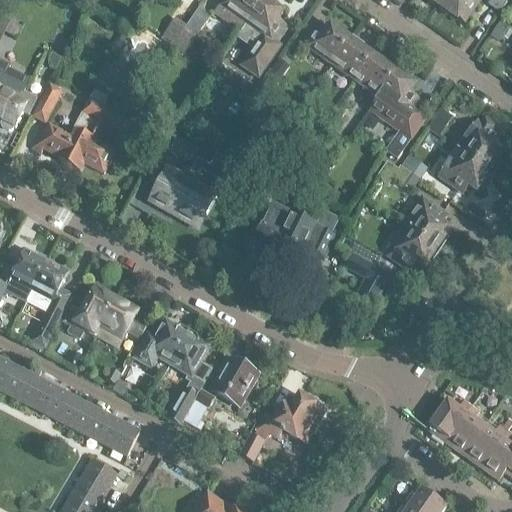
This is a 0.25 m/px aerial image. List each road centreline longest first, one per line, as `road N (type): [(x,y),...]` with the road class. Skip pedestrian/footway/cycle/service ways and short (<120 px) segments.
road 1 (residential): [(411,386),(313,361),(0,184)]
road 2 (residential): [(0,341),(158,429),(158,449),(120,511)]
road 3 (residential): [(511,104),(371,0)]
road 4 (residential): [(422,359),(511,226)]
road 5 (residential): [(487,511),(389,441)]
